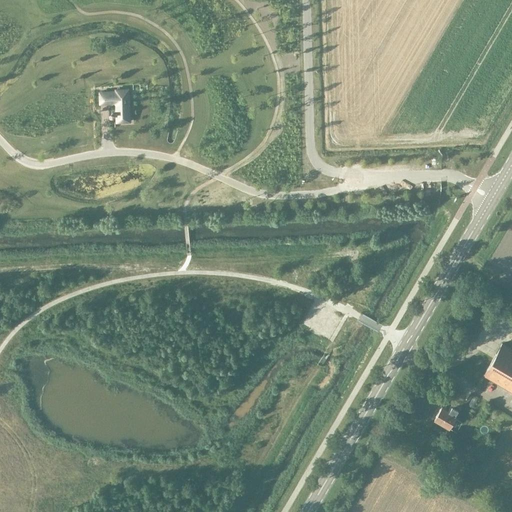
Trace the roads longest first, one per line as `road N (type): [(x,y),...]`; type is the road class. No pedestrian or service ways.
road 1 (primary): [(308,511),(511,164)]
road 2 (track): [(0,270),(386,253)]
road 3 (track): [(202,409),(255,349),(299,318),(310,298),(329,308)]
road 4 (track): [(320,364),(228,511)]
